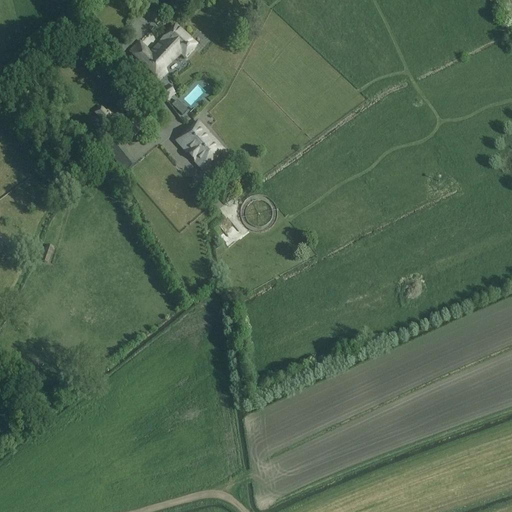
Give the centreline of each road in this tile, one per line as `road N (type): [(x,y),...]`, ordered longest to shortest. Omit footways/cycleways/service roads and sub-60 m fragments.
road 1 (unclassified): [(0,96),(93,0)]
road 2 (track): [(131,511),(210,494),(246,511)]
